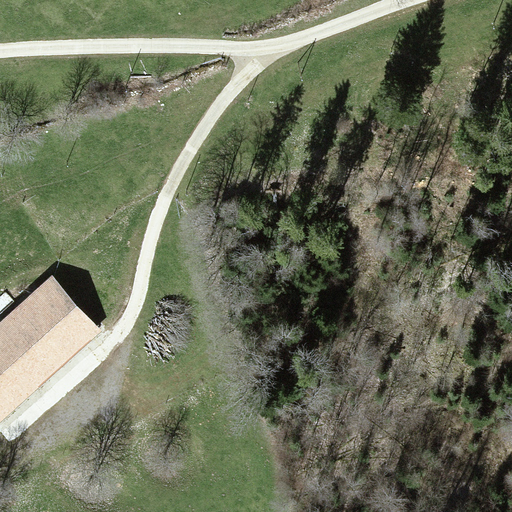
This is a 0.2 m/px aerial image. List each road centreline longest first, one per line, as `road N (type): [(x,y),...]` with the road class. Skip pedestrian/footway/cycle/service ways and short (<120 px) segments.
road 1 (track): [(0,52),(278,46),(407,0)]
road 2 (track): [(136,304),(159,212),(190,149),(223,97),(278,46)]
